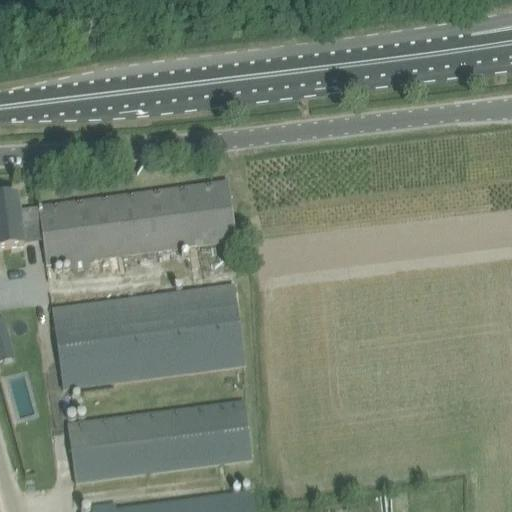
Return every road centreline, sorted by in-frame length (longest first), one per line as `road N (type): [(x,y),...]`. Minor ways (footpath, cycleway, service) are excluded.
road 1 (unclassified): [(511,108),(144,151),(0,156)]
road 2 (primary): [(0,107),(440,54)]
